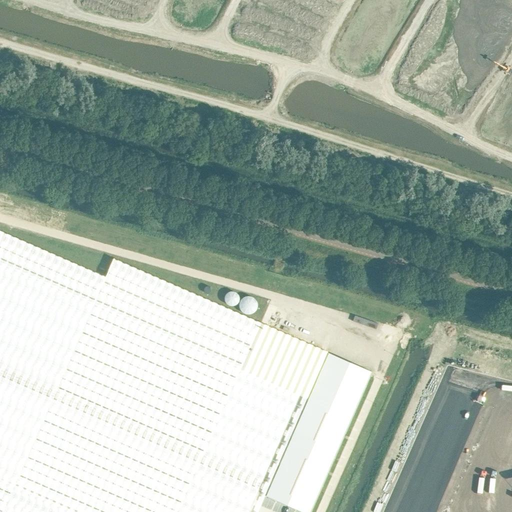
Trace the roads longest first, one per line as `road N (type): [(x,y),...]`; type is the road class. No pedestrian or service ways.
road 1 (track): [(22,0),(356,83),(511,156)]
road 2 (unknown): [(0,217),(358,324),(384,341),(388,354)]
